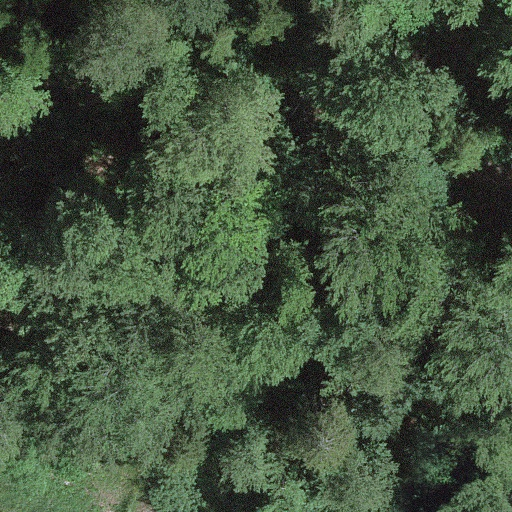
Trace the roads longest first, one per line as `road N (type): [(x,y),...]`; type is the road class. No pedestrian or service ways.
road 1 (track): [(511,157),(0,111)]
road 2 (track): [(201,511),(53,408),(0,384)]
